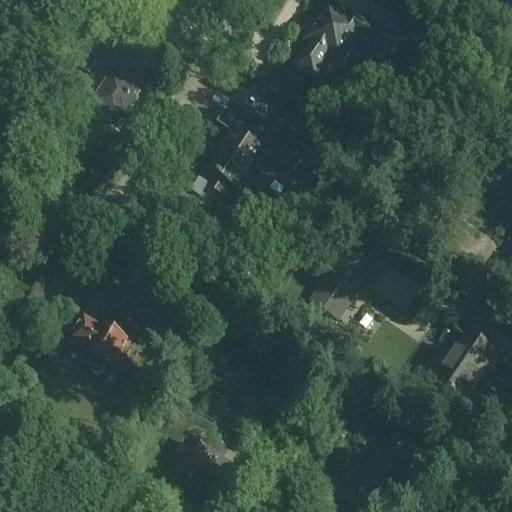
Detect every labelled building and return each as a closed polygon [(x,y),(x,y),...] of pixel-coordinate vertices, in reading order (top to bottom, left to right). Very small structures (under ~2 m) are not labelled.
[(511,0),(485,0),(480,11),(488,15),(487,18),(511,30),(511,27),(511,0)] [(306,42),(311,46),(296,68),(314,80),(329,58),(339,65),(357,38),(364,37),(374,43),(376,54),(381,57),(383,72),(418,65),(413,37),(385,43),(383,37),(353,16),(348,23),(329,9),(306,42)] [(113,75),(91,109),(117,126),(123,118),(125,119),(136,102),(134,101),(140,93),(113,75)] [(217,124),(230,135),(223,146),(225,148),(215,163),(216,164),(210,174),(251,202),(257,192),(246,184),(264,157),(284,170),(307,135),(280,117),(272,130),(258,121),(230,103),(217,124)] [(0,227),(20,236),(31,213),(10,203),(7,210),(0,206),(0,227)] [(320,287),(309,304),(339,324),(375,270),(348,253),(325,290),(320,287)] [(511,268),(511,270),(505,265),(492,282),(511,296),(511,268)] [(192,341),(209,310),(189,300),(173,331),(192,341)] [(124,356),(129,348),(138,332),(123,323),(114,338),(101,331),(100,331),(84,321),(70,344),(86,354),(85,355),(91,359),(88,365),(90,373),(96,377),(104,375),(107,369),(114,373),(115,370),(117,371),(123,369),(126,363),(125,356),(124,356)] [(463,407),(495,360),(467,341),(435,388),(463,407)] [(231,481),(211,469),(215,462),(187,445),(165,482),(193,498),(197,492),(217,504),(224,492),(252,509),(268,482),(240,465),(231,481)] [(384,507),(413,466),(385,446),(356,487),(384,507)] [(341,490),(336,501),(360,511),(365,511),(370,502),(341,490)]
